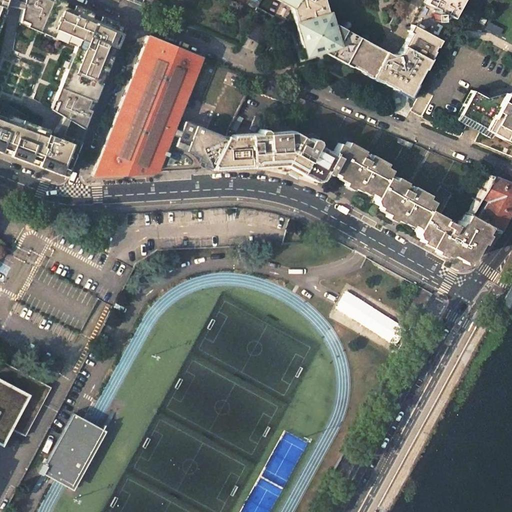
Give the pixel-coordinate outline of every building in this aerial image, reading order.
[(0,16),(6,0),(0,0),(0,150),(4,152),(53,171),(64,175),(78,140),(40,126),(41,124),(6,103),(7,100),(0,97),(0,24),(1,19),(1,18),(0,17),(0,16)] [(123,25),(61,0),(23,0),(12,54),(41,66),(29,96),(83,128),(123,25)] [(288,0),(291,8),(303,54),(317,51),(318,50),(343,64),(343,62),(357,37),(329,22),(322,0),(288,0)] [(423,0),(423,2),(430,7),(432,4),(445,11),(443,14),(453,19),(462,0),(423,0)] [(445,11),(432,4),(430,7),(443,14),(445,11)] [(259,45),(271,23),(256,15),(245,37),(259,45)] [(390,55),(382,51),(378,48),(357,37),(343,62),(343,64),(350,68),(351,66),(362,72),(361,74),(378,83),(379,81),(395,90),(399,82),(405,81),(414,85),(422,69),(424,70),(434,51),(433,51),(435,47),(436,47),(440,40),(411,24),(407,31),(409,32),(399,52),(390,55)] [(146,35),(91,175),(91,176),(154,172),(161,154),(162,151),(182,102),(200,57),(146,35)] [(394,92),(406,99),(407,99),(414,86),(414,85),(405,81),(399,82),(395,90),(394,92)] [(511,85),(511,88),(510,89),(511,92),(499,98),(496,103),(484,97),(471,90),(455,119),(466,126),(478,107),(490,114),(479,132),(488,137),(490,133),(511,144),(511,127),(511,126),(511,85)] [(496,103),(499,98),(511,92),(510,89),(511,88),(484,97),(496,103)] [(479,132),(490,114),(478,107),(466,126),(479,132)] [(180,130),(172,127),(166,143),(172,145),(191,153),(190,154),(196,156),(195,160),(201,162),(200,164),(201,165),(209,168),(215,154),(224,136),(184,120),(180,130)] [(225,135),(216,154),(226,159),(221,168),(283,164),(285,165),(314,181),(325,172),(329,174),(331,170),(344,146),(338,143),(332,153),(315,144),(316,143),(315,140),(312,138),(309,139),(308,140),(291,131),(266,132),(266,131),(264,128),(260,129),(258,131),(258,133),(231,135),(230,137),(225,135)] [(347,141),(344,146),(331,170),(346,179),(344,183),(358,191),(360,187),(375,195),(386,176),(390,170),(384,166),(386,163),(369,154),(367,158),(364,156),(365,154),(361,152),(363,150),(347,141)] [(226,159),(216,154),(209,168),(221,168),(226,159)] [(484,200),(474,217),(487,224),(496,229),(511,201),(511,184),(488,174),(475,199),(478,201),(479,198),(484,200)] [(393,179),(386,176),(375,195),(374,199),(375,204),(388,211),(386,214),(400,222),(402,219),(417,227),(427,209),(432,201),(425,198),(427,194),(411,185),(408,190),(406,188),(407,186),(403,184),(404,181),(394,176),(393,179)] [(440,216),(427,209),(417,227),(415,232),(416,237),(428,243),(427,246),(444,255),(449,253),(461,260),(470,257),(487,224),(474,217),(467,214),(465,212),(460,221),(458,220),(457,222),(454,220),(452,224),(442,219),(443,217),(440,216)] [(0,443),(8,427),(24,436),(50,387),(1,361),(0,362),(0,443)] [(72,411),(39,472),(71,489),(104,428),(72,411)]
